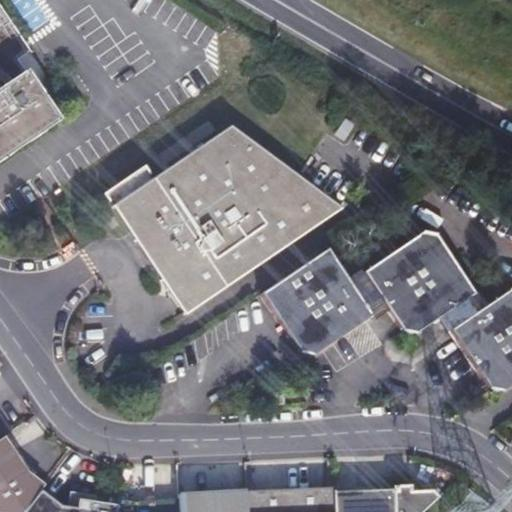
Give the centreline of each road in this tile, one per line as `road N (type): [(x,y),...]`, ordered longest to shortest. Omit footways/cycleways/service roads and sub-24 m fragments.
road 1 (residential): [(511,479),(467,446),(419,431),(111,437),(61,406),(0,317)]
road 2 (primary): [(511,134),(274,0)]
road 3 (unknown): [(40,18),(111,119)]
